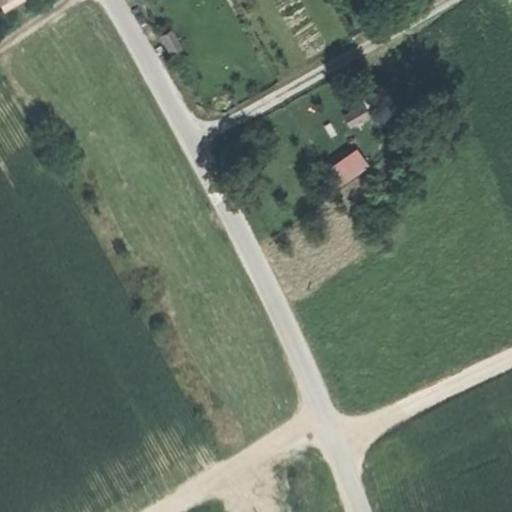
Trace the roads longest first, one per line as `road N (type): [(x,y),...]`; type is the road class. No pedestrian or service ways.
road 1 (residential): [(112,0),(343,440)]
road 2 (track): [(191,143),(452,0)]
road 3 (track): [(329,412),(169,511)]
road 4 (unclassified): [(343,440),(511,359)]
